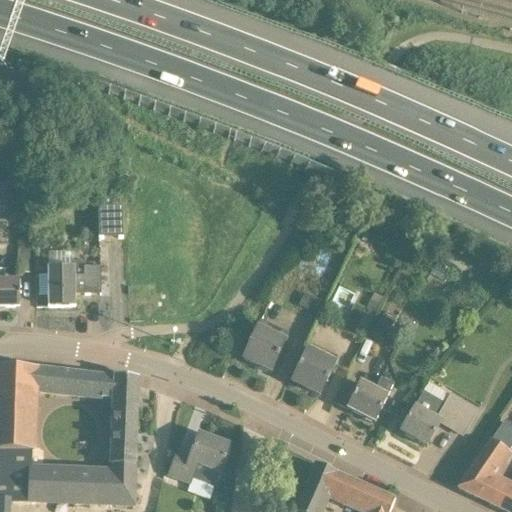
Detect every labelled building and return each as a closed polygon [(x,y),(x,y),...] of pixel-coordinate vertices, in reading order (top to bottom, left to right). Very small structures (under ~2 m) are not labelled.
[(22,170),(25,147),(7,144),(4,168),(22,170)] [(121,212),(102,214),(104,239),(123,238),(121,212)] [(362,235),(372,239),(377,229),(366,224),(362,235)] [(18,275),(30,275),(29,244),(17,244),(18,275)] [(85,269),(85,264),(73,264),(73,270),(47,270),(47,280),(37,280),(37,300),(47,300),(47,310),(75,310),(75,294),(84,293),(84,298),(101,297),(100,269),(85,269)] [(0,284),(0,310),(19,310),(19,284),(0,284)] [(367,333),(382,300),(374,296),(358,328),(367,333)] [(381,343),(394,321),(384,315),(371,337),(381,343)] [(271,374),(284,344),(288,337),(259,324),(242,362),(271,374)] [(320,398),(335,367),(306,353),(291,384),(320,398)] [(102,404),(103,379),(37,371),(0,369),(0,511),(10,511),(11,504),(134,508),(136,433),(113,432),(112,476),(75,475),(77,403),(102,404)] [(113,432),(136,433),(138,383),(103,379),(102,404),(102,409),(114,409),(113,432)] [(374,425),(393,387),(381,381),(375,393),(360,386),(347,412),(374,425)] [(453,427),(462,410),(451,404),(446,414),(436,409),(431,418),(414,409),(400,434),(426,450),(442,421),(453,427)] [(219,475),(229,449),(198,437),(190,460),(177,455),(169,478),(190,486),(191,482),(214,490),(219,475)] [(511,511),(511,491),(490,481),(506,457),(489,446),(457,491),(489,506),(501,511),(511,511)] [(390,511),(392,508),(395,502),(338,477),(316,466),(295,511),(321,511),(329,498),(360,511),(390,511)] [(229,494),(219,491),(215,504),(225,507),(229,494)]
